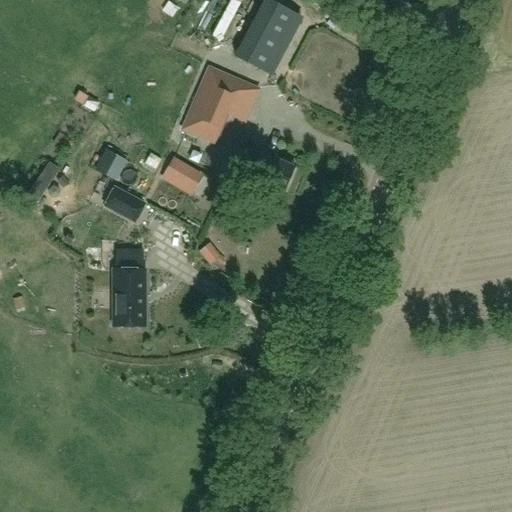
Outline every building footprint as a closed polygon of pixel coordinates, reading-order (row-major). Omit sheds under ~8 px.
[(270,0),(261,0),(232,55),(260,69),(291,11),(270,0)] [(209,69),(183,130),(215,144),(227,114),(241,83),(209,69)] [(283,196),(296,166),(262,152),(255,167),(241,161),(235,174),(283,196)] [(171,161),(161,177),(172,183),(181,166),(171,161)] [(49,163),(25,199),(35,206),(59,170),(49,163)] [(135,222),(144,205),(115,189),(105,206),(135,222)] [(219,271),(229,262),(212,244),(202,253),(219,271)] [(145,270),(113,270),(113,327),(145,327),(145,270)]
